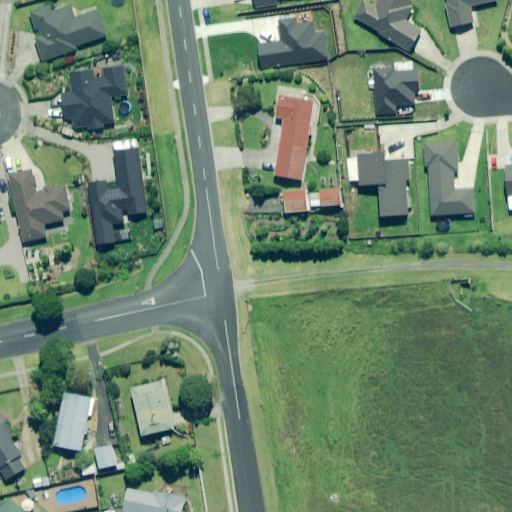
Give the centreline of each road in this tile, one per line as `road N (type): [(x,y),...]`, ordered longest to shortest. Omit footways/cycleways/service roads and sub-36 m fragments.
road 1 (residential): [(223,291),(178,0)]
road 2 (residential): [(0,342),(223,291)]
road 3 (residential): [(254,511),(223,291)]
